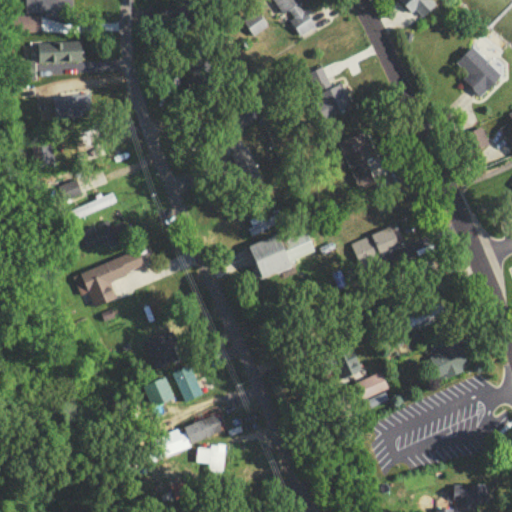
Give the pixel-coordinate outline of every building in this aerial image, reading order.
[(23,0),(24,20),(72,19),(71,0),(23,0)] [(272,0),(298,41),(325,24),(320,16),(311,22),(297,0),(272,0)] [(413,19),(423,9),(431,17),(440,8),(431,0),(400,0),(397,4),(413,19)] [(36,67),(86,66),(85,45),(22,47),(23,83),(37,83),(36,67)] [(474,50),(455,69),(484,99),(504,79),(474,50)] [(351,113),(344,86),(331,90),(338,116),(351,113)] [(54,122),(94,120),(92,95),(52,97),(54,122)] [(106,161),(101,133),(80,137),(85,164),(106,161)] [(369,144),(351,146),(356,190),(374,188),(369,144)] [(251,150),(232,153),(238,185),(256,182),(251,150)] [(51,190),(54,206),(81,201),(77,184),(51,190)] [(72,225),(117,205),(113,196),(68,215),(72,225)] [(318,261),(308,229),(251,248),(262,279),(318,261)] [(350,247),(359,270),(404,252),(395,229),(350,247)] [(109,238),(117,237),(116,233),(83,238),(87,258),(111,254),(109,238)] [(118,303),(111,283),(147,271),(141,254),(81,275),(93,311),(118,303)] [(161,357),(178,350),(167,324),(150,330),(161,357)] [(446,383),(468,361),(448,341),(426,363),(446,383)] [(184,406),(204,397),(192,367),(172,375),(184,406)] [(360,405),(388,392),(380,374),(352,387),(360,405)] [(476,511),(476,489),(454,489),(454,497),(434,497),(433,511),(476,511)]
